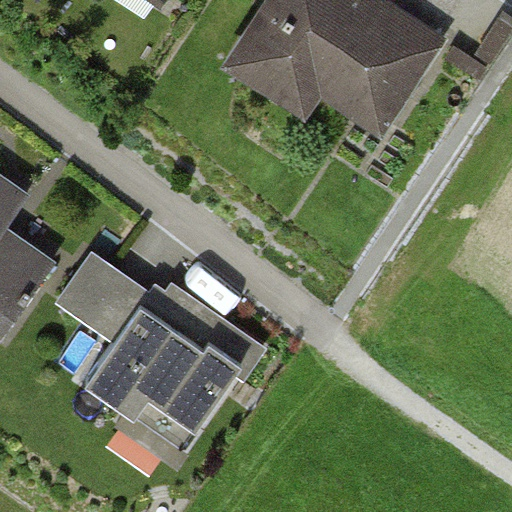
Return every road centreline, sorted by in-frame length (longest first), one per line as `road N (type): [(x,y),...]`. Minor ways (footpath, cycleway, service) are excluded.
road 1 (residential): [(325,330),(0,75)]
road 2 (track): [(325,330),(511,466)]
